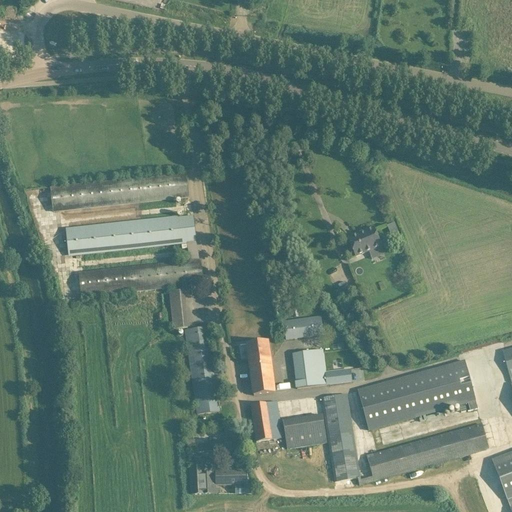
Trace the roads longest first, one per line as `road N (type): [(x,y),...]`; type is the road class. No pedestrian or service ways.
road 1 (residential): [(182,65),(219,328),(251,457),(265,481),(283,492),(366,491),(441,483),(489,461)]
road 2 (unclassified): [(511,92),(66,4),(42,20),(40,74)]
road 3 (tertiary): [(511,150),(273,81),(182,65)]
road 4 (unknown): [(201,206),(63,221),(55,231),(58,263)]
road 5 (tertiary): [(182,65),(40,74)]
